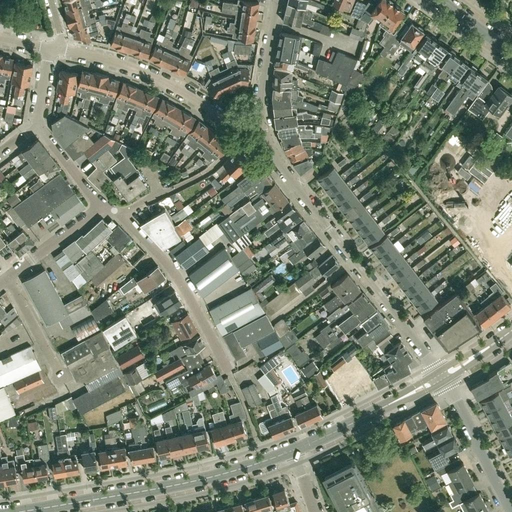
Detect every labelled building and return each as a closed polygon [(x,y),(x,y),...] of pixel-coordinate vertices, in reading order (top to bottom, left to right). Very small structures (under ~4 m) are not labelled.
[(64,0),(64,3),(66,9),(90,3),(89,0),(64,0)] [(222,7),(256,12),(258,3),(243,0),(241,0),(237,0),(237,4),(223,1),(222,7)] [(313,0),(288,0),(288,2),(305,7),(315,12),(317,6),(322,8),(324,4),(313,0)] [(348,11),(348,10),(352,0),(334,0),(333,4),(348,11)] [(382,19),(393,5),(392,4),(392,2),(389,0),(388,0),(387,0),(386,0),(379,0),(370,13),(374,16),(376,14),(382,19)] [(359,19),(366,5),(356,1),(350,15),(358,18),(359,19)] [(285,11),(302,16),(308,18),(310,11),(304,10),(305,7),(288,2),(285,11)] [(90,3),(66,9),(65,10),(67,19),(89,13),(87,9),(91,8),(90,3)] [(389,32),(391,29),(404,13),(399,9),(399,7),(396,5),(394,6),(393,5),(382,19),(379,24),(389,32)] [(255,22),(256,12),(222,7),(221,12),(236,14),(235,18),(240,19),(255,22)] [(302,16),(285,11),(283,20),(300,25),(301,21),(312,25),(311,27),(320,30),(319,32),(329,36),(332,28),(322,24),(314,21),(308,18),(302,16)] [(67,19),(70,28),(86,24),(96,21),(94,16),(90,18),(89,13),(67,19)] [(227,27),(238,29),(254,31),(255,22),(240,19),(235,18),(234,22),(230,22),(229,26),(227,26),(227,27)] [(360,28),(364,20),(359,19),(358,18),(355,26),(360,28)] [(99,33),(96,21),(86,24),(70,28),(70,29),(71,29),(74,38),(81,36),(82,39),(91,41),(89,36),(99,33)] [(117,25),(115,30),(110,45),(120,48),(128,24),(122,22),(121,26),(117,25)] [(393,34),(391,37),(384,46),(379,52),(384,56),(388,51),(392,54),(398,45),(400,47),(402,46),(404,44),(410,49),(423,32),(422,31),(422,29),(419,27),(417,27),(411,23),(400,38),(394,33),(393,34)] [(120,48),(128,51),(133,36),(135,31),(131,30),(132,25),(128,24),(120,48)] [(232,37),(252,40),(254,31),(238,29),(227,27),(226,32),(233,33),(232,37)] [(362,41),(365,32),(352,27),(349,35),(362,41)] [(135,31),(133,36),(128,51),(137,54),(146,30),(140,28),(139,32),(135,31)] [(137,54),(146,57),(153,37),(149,36),(150,31),(146,30),(137,54)] [(278,45),(300,49),(302,36),(280,32),(278,45)] [(391,37),(386,33),(379,42),(384,46),(391,37)] [(417,53),(424,58),(436,41),(435,40),(436,39),(432,36),(431,37),(425,33),(415,47),(414,46),(406,57),(402,62),(406,65),(414,54),(416,55),(417,53)] [(149,58),(157,62),(164,48),(168,39),(169,37),(164,35),(162,41),(158,39),(149,58)] [(166,66),(175,70),(181,56),(185,47),(187,43),(190,38),(185,36),(181,45),(179,49),(175,47),(172,52),(166,66)] [(363,38),(357,57),(361,59),(367,39),(363,38)] [(166,66),(172,52),(175,47),(171,46),(173,41),(168,39),(164,48),(157,62),(166,66)] [(437,42),(436,41),(424,58),(419,64),(427,70),(424,74),(428,77),(431,73),(429,71),(433,65),(434,66),(447,49),(441,45),(442,44),(438,41),(437,42)] [(300,49),(278,45),(276,57),(293,61),(297,62),(300,49)] [(175,70),(183,74),(192,55),(188,54),(190,49),(185,47),(181,56),(175,70)] [(442,79),(458,57),(453,53),(454,51),(451,49),(449,51),(448,50),(438,64),(443,67),(437,76),(439,77),(433,84),(436,87),(442,79)] [(346,84),(357,59),(337,51),(332,63),(318,58),(315,70),(319,71),(319,73),(346,84)] [(9,79),(10,74),(13,58),(4,57),(1,72),(0,77),(0,81),(4,82),(5,78),(9,79)] [(292,70),(293,66),(306,71),(308,67),(297,62),(293,61),(276,57),(274,66),(292,70)] [(455,81),(458,78),(468,64),(467,63),(467,61),(464,59),(462,60),(458,57),(442,79),(445,81),(449,76),(455,81)] [(206,68),(216,64),(214,58),(204,63),(206,68)] [(231,61),(235,70),(241,84),(247,85),(248,69),(248,64),(237,64),(235,59),(231,61)] [(223,69),(225,74),(232,88),(241,84),(235,70),(231,61),(226,63),(227,67),(223,69)] [(18,94),(24,64),(15,62),(12,82),(16,83),(14,93),(18,94)] [(22,95),(24,84),(29,85),(33,65),(24,64),(18,94),(22,95)] [(460,88),(449,102),(453,105),(478,72),(475,69),(476,68),(472,65),(471,66),(469,65),(456,84),(460,88)] [(232,88),(225,74),(223,69),(220,71),(218,66),(213,69),(223,92),(232,88)] [(292,72),(274,68),(273,78),(291,80),(292,72)] [(223,92),(213,69),(208,71),(210,76),(204,85),(220,97),(223,92)] [(90,73),(82,70),(78,85),(76,91),(81,92),(79,96),(85,98),(87,88),(90,73)] [(60,102),(64,102),(69,72),(60,71),(57,90),(62,91),(60,102)] [(97,90),(101,74),(91,71),(90,73),(87,88),(85,98),(84,102),(82,107),(87,108),(90,94),(91,94),(95,95),(97,90)] [(64,102),(63,107),(62,112),(67,113),(68,103),(69,93),(74,93),(78,74),(69,72),(64,102)] [(453,105),(449,111),(453,114),(467,95),(471,98),(476,91),(477,92),(487,78),(478,72),(453,105)] [(106,93),(110,78),(110,76),(101,74),(97,90),(95,95),(99,96),(95,111),(101,112),(102,107),(103,102),(106,93)] [(115,95),(119,80),(110,78),(106,93),(103,102),(108,104),(109,99),(113,100),(114,95),(115,95)] [(273,78),(273,87),(291,89),(291,88),(297,89),(298,80),(291,80),(273,78)] [(467,108),(482,119),(491,107),(499,113),(498,113),(499,114),(511,96),(498,87),(490,98),(488,97),(489,95),(490,93),(490,91),(488,90),(490,87),(490,85),(489,84),(487,82),(488,81),(467,108)] [(132,85),(123,82),(117,96),(115,101),(119,103),(117,107),(122,109),(126,100),(132,85)] [(355,85),(350,82),(343,93),(347,97),(355,85)] [(132,108),(134,103),(140,89),(132,85),(126,100),(122,109),(126,111),(128,106),(132,108)] [(298,95),(298,91),(298,89),(297,89),(291,88),(291,89),(273,87),(272,97),(290,97),(302,101),(303,96),(298,95)] [(140,89),(134,103),(132,108),(136,110),(134,114),(139,116),(149,93),(140,89)] [(329,100),(339,104),(340,104),(343,93),(331,90),(328,100),(329,100)] [(152,111),(158,96),(149,93),(139,116),(138,120),(137,121),(142,123),(144,118),(146,114),(150,116),(152,111)] [(272,97),(273,106),(291,105),(291,106),(296,107),(298,106),(306,108),(307,108),(312,110),(314,105),(309,103),(302,101),(290,97),(272,97)] [(170,103),(162,98),(154,112),(151,117),(155,119),(153,122),(157,125),(162,117),(170,103)] [(337,111),(339,104),(329,100),(326,108),(337,111)] [(168,126),(170,122),(178,108),(170,103),(162,117),(157,125),(162,128),(164,124),(168,126)] [(273,106),(275,116),(296,113),(296,108),(292,108),(291,106),(291,105),(273,106)] [(179,127),(187,113),(178,108),(170,122),(168,126),(172,128),(169,132),(174,135),(179,127)] [(14,114),(6,112),(4,120),(7,121),(7,123),(12,125),(14,114)] [(307,112),(296,113),(275,116),(276,125),(297,122),(296,118),(302,117),(302,118),(312,116),(312,114),(311,114),(307,113),(307,112)] [(184,135),(187,131),(195,118),(187,113),(179,127),(174,135),(178,137),(180,133),(184,135)] [(51,123),(52,132),(73,159),(84,152),(98,166),(87,176),(100,189),(110,178),(102,171),(117,159),(112,153),(108,147),(113,143),(114,140),(115,139),(103,133),(94,141),(85,129),(89,126),(64,114),(51,123)] [(198,120),(188,133),(186,137),(189,139),(186,143),(190,146),(196,139),(206,126),(198,120)] [(190,146),(194,149),(197,146),(200,149),(204,145),(215,130),(207,124),(206,126),(196,139),(190,146)] [(304,129),(304,124),(295,125),(276,128),(279,137),(298,133),(305,133),(307,132),(314,133),(312,133),(312,129),(304,129)] [(315,125),(314,133),(321,133),(321,134),(326,134),(326,130),(329,131),(330,128),(315,125)] [(204,145),(200,149),(204,151),(201,155),(205,158),(211,150),(221,138),(222,136),(215,130),(204,145)] [(135,146),(140,135),(133,131),(128,142),(135,146)] [(283,146),(301,141),(299,138),(314,137),(314,133),(307,132),(305,133),(298,133),(279,137),(283,146)] [(211,150),(205,158),(209,161),(212,158),(215,160),(219,156),(229,143),(221,138),(211,150)] [(491,138),(482,151),(488,156),(498,143),(491,138)] [(28,158),(43,146),(38,139),(11,159),(14,163),(20,158),(22,162),(28,158)] [(122,143),(115,139),(114,140),(113,143),(108,147),(112,153),(119,148),(122,143)] [(301,141),(283,146),(287,154),(304,148),(303,146),(310,145),(310,141),(308,141),(301,141)] [(19,170),(22,174),(34,165),(49,153),(43,146),(28,158),(30,161),(19,170)] [(180,151),(184,154),(188,149),(184,146),(180,151)] [(304,148),(287,154),(292,163),(292,162),(307,157),(308,159),(311,157),(310,155),(313,154),(309,148),(304,148)] [(244,157),(237,150),(223,164),(226,167),(218,175),(222,178),(244,157)] [(170,155),(164,151),(159,158),(165,162),(170,155)] [(34,165),(22,174),(25,178),(36,170),(39,173),(55,161),(49,153),(34,165)] [(137,168),(127,155),(109,168),(116,178),(112,180),(128,201),(134,197),(135,196),(135,197),(142,193),(141,192),(147,187),(137,174),(140,171),(138,168),(137,168)] [(244,157),(222,178),(224,181),(232,174),(235,177),(250,163),(244,157)] [(312,164),(308,159),(307,157),(292,162),(300,173),(312,164)] [(339,167),(346,161),(343,158),(337,163),(339,167)] [(179,160),(174,166),(179,170),(183,164),(179,160)] [(322,160),(317,164),(321,169),(326,165),(322,160)] [(30,186),(33,191),(44,184),(42,182),(60,168),(55,161),(39,173),(41,175),(38,177),(37,181),(30,186)] [(226,202),(243,188),(266,171),(260,163),(238,180),(241,183),(221,198),(225,203),(226,202)] [(353,170),(350,167),(350,166),(343,172),(345,175),(353,170)] [(324,187),(340,175),(333,167),(317,179),(324,187)] [(402,169),(396,173),(401,179),(406,176),(402,169)] [(262,188),(273,180),(266,171),(243,188),(226,202),(229,206),(250,190),(249,190),(254,186),(256,188),(258,191),(262,188)] [(13,207),(25,224),(28,227),(50,210),(61,225),(85,207),(60,173),(44,184),(33,191),(21,201),(19,203),(13,207)] [(359,178),(357,175),(356,174),(350,180),(352,183),(359,178)] [(330,195),(346,183),(340,175),(324,187),(330,195)] [(0,182),(0,185),(3,189),(10,184),(6,178),(0,182)] [(257,206),(280,189),(274,181),(265,188),(251,199),(252,200),(250,201),(254,206),(256,205),(257,206)] [(346,183),(330,195),(336,203),(352,191),(346,183)] [(365,186),(363,183),(356,188),(358,191),(362,188),(365,186)] [(10,184),(3,189),(7,194),(14,189),(10,184)] [(264,215),(287,198),(280,189),(257,206),(256,205),(254,206),(250,201),(248,199),(217,223),(223,232),(231,241),(264,216),(264,215)] [(352,191),(336,203),(342,211),(358,199),(352,191)] [(362,196),(364,199),(372,194),(369,191),(362,196)] [(6,199),(13,207),(19,203),(12,194),(6,199)] [(358,199),(342,211),(349,219),(365,207),(358,199)] [(375,199),(368,204),(371,207),(378,202),(375,199)] [(264,231),(264,232),(293,209),(291,206),(291,204),(290,202),(288,202),(287,201),(273,212),(275,215),(264,224),(268,228),(264,231)] [(19,228),(25,224),(13,207),(11,206),(6,210),(19,228)] [(365,207),(349,219),(355,227),(371,215),(365,207)] [(382,207),(375,212),(377,215),(384,210),(382,207)] [(164,209),(139,223),(162,247),(180,237),(175,228),(174,226),(168,215),(164,209)] [(284,230),(301,217),(294,209),(293,209),(264,232),(267,236),(272,232),(281,226),(284,230)] [(436,212),(430,217),(435,222),(440,217),(436,212)] [(381,220),(383,223),(391,218),(388,214),(381,220)] [(211,215),(198,224),(202,229),(214,220),(211,215)] [(371,215),(355,227),(361,235),(377,223),(371,215)] [(104,237),(116,225),(111,220),(107,223),(106,223),(102,219),(83,236),(82,235),(76,240),(87,253),(91,249),(104,237)] [(289,242),(308,227),(302,219),(287,231),(284,233),(283,232),(271,241),(276,247),(285,239),(288,243),(289,242)] [(174,226),(175,228),(180,236),(185,232),(181,228),(186,224),(183,220),(174,226)] [(377,223),(361,235),(367,244),(383,231),(380,226),(383,223),(381,220),(377,223)] [(11,223),(7,226),(26,249),(34,244),(22,230),(19,233),(11,223)] [(223,232),(217,223),(212,227),(219,235),(223,232)] [(7,242),(19,256),(26,249),(7,226),(3,229),(11,239),(7,242)] [(392,235),(399,230),(397,226),(390,232),(392,235)] [(219,235),(212,227),(208,230),(214,239),(219,235)] [(294,253),(301,248),(300,247),(315,236),(308,227),(289,242),(292,246),(285,251),(290,256),(294,253)] [(189,230),(182,235),(187,241),(193,237),(189,230)] [(214,239),(208,230),(203,234),(210,242),(214,239)] [(112,244),(119,251),(131,238),(124,232),(112,244)] [(210,242),(203,234),(199,237),(205,246),(210,242)] [(386,235),(370,247),(377,255),(393,243),(386,235)] [(396,240),(399,244),(406,238),(404,235),(396,240)] [(186,247),(184,243),(172,252),(184,268),(208,249),(205,246),(199,237),(186,247)] [(311,258),(324,247),(316,237),(303,249),(303,248),(295,254),(294,253),(290,256),(288,258),(293,264),(307,253),(311,258)] [(74,265),(76,263),(87,253),(76,240),(75,239),(62,249),(74,265)] [(377,255),(383,263),(399,251),(395,246),(399,244),(396,240),(393,243),(377,255)] [(410,243),(403,248),(405,251),(412,246),(410,243)] [(238,268),(233,260),(231,257),(225,247),(189,274),(202,296),(223,280),(238,268)] [(231,257),(238,267),(249,257),(242,248),(239,251),(231,257)] [(403,248),(399,251),(383,263),(389,271),(405,259),(401,254),(405,251),(403,248)] [(76,263),(87,278),(103,264),(91,249),(87,253),(76,263)] [(416,251),(409,256),(411,259),(418,254),(416,251)] [(339,265),(332,256),(319,266),(318,264),(310,270),(294,282),(301,290),(305,295),(314,288),(310,283),(315,280),(314,278),(322,271),(325,276),(339,265)] [(247,276),(259,268),(252,258),(240,266),(247,276)] [(318,264),(314,259),(305,265),(310,270),(318,264)] [(389,271),(395,279),(411,267),(405,259),(389,271)] [(422,259),(415,264),(418,268),(425,262),(422,259)] [(134,276),(119,287),(123,293),(135,284),(139,282),(144,290),(151,286),(165,276),(157,266),(137,280),(134,276)] [(411,267),(395,279),(401,287),(417,275),(411,267)] [(428,267),(421,273),(424,275),(431,270),(428,267)] [(86,303),(81,294),(63,304),(45,269),(23,281),(46,325),(58,319),(62,328),(91,312),(90,311),(86,303)] [(77,288),(86,280),(80,272),(72,280),(77,288)] [(354,281),(347,273),(332,286),(338,293),(354,281)] [(265,297),(261,291),(274,281),(269,275),(252,289),(260,300),(265,297)] [(401,287),(408,296),(424,283),(417,275),(401,287)] [(430,284),(437,278),(435,275),(428,280),(430,284)] [(481,275),(476,279),(479,284),(485,280),(481,275)] [(344,301),(360,289),(354,281),(338,293),(324,304),(330,311),(339,304),(340,304),(344,301)] [(301,290),(294,282),(290,285),(297,294),(301,290)] [(466,285),(470,290),(474,287),(470,282),(466,285)] [(408,296),(414,304),(430,291),(424,283),(408,296)] [(430,291),(414,304),(420,312),(436,300),(433,295),(444,287),(441,283),(430,291)] [(297,294),(290,285),(286,288),(293,297),(297,294)] [(470,290),(466,285),(462,288),(466,293),(470,290)] [(250,287),(209,310),(222,334),(264,312),(250,287)] [(293,297),(286,288),(282,291),(289,300),(293,297)] [(320,293),(323,297),(329,292),(326,288),(320,293)] [(174,290),(153,304),(160,315),(181,301),(174,290)] [(289,300),(282,291),(278,294),(285,303),(289,300)] [(341,308),(339,306),(326,316),(330,321),(320,329),(330,342),(344,332),(357,322),(357,321),(374,307),(362,291),(347,303),(341,308)] [(431,328),(444,318),(446,320),(465,305),(456,294),(455,293),(445,301),(423,318),(431,328)] [(501,312),(510,305),(509,304),(510,304),(508,301),(507,302),(501,293),(492,300),(501,312)] [(285,303),(278,294),(274,297),(281,306),(285,303)] [(483,306),(493,318),(499,314),(502,312),(501,312),(492,300),(488,295),(480,302),(483,306)] [(281,306),(274,297),(270,300),(277,309),(281,306)] [(91,310),(90,311),(91,312),(93,316),(96,321),(112,310),(106,299),(91,310)] [(120,303),(123,309),(131,305),(128,299),(120,303)] [(270,300),(268,302),(266,303),(273,312),(277,309),(270,300)] [(262,307),(267,316),(273,312),(266,303),(262,307)] [(465,305),(446,320),(434,330),(448,347),(481,326),(465,305)] [(481,322),(482,324),(483,325),(484,325),(493,318),(483,306),(474,313),(481,322)] [(356,337),(382,316),(376,309),(361,321),(355,326),(358,329),(351,335),(348,338),(350,341),(356,337)] [(197,329),(188,313),(173,322),(181,338),(197,329)] [(265,313),(223,336),(236,360),(246,355),(241,346),(274,329),(265,313)] [(2,334),(7,331),(17,324),(22,322),(17,314),(13,317),(3,325),(4,327),(0,331),(2,334)] [(125,314),(102,329),(114,347),(136,333),(125,314)] [(143,320),(146,326),(156,321),(154,315),(143,320)] [(96,321),(93,316),(72,327),(80,341),(100,330),(96,321)] [(373,336),(388,324),(382,316),(356,337),(362,344),(373,336)] [(286,333),(291,329),(283,319),(278,322),(286,333)] [(278,322),(273,326),(275,330),(279,337),(285,333),(286,333),(278,322)] [(379,356),(386,365),(391,361),(407,350),(401,341),(393,347),(387,339),(392,335),(387,329),(368,343),(373,349),(378,345),(384,353),(379,356)] [(76,381),(86,383),(118,365),(101,330),(100,330),(80,341),(60,351),(75,380),(76,381)] [(252,342),(260,357),(283,345),(279,337),(275,330),(257,339),(257,340),(252,342)] [(279,337),(283,345),(285,348),(292,343),(285,333),(279,337)] [(204,344),(199,335),(182,345),(177,347),(169,352),(171,356),(173,355),(173,356),(177,354),(179,358),(204,344)] [(327,345),(330,348),(341,340),(338,336),(327,345)] [(286,349),(299,366),(310,357),(303,349),(301,351),(294,342),(286,349)] [(327,365),(332,371),(358,350),(354,344),(327,365)] [(117,357),(123,367),(143,356),(137,345),(130,349),(117,357)] [(40,369),(41,368),(31,346),(0,359),(0,386),(4,385),(40,369)] [(386,365),(370,376),(379,387),(410,370),(407,361),(413,358),(407,350),(391,361),(386,365)] [(275,355),(259,367),(263,373),(265,374),(280,362),(275,355)] [(155,371),(159,380),(184,366),(179,358),(155,371)] [(511,378),(511,364),(510,361),(488,376),(489,377),(471,386),(476,398),(511,378)] [(73,399),(81,414),(125,390),(118,375),(122,373),(118,365),(86,383),(89,389),(73,399)] [(214,384),(211,379),(216,376),(209,365),(199,371),(196,365),(165,382),(169,390),(182,382),(184,386),(193,380),(197,386),(200,385),(203,390),(214,384)] [(135,366),(124,372),(131,384),(142,378),(135,366)] [(9,396),(19,392),(45,380),(40,369),(4,385),(9,396)] [(325,381),(324,378),(320,370),(314,373),(322,387),(327,384),(325,381)] [(257,379),(268,391),(270,396),(276,394),(278,393),(275,388),(275,387),(265,374),(263,373),(257,379)] [(216,382),(221,393),(227,390),(223,379),(216,382)] [(242,389),(243,392),(250,406),(261,401),(253,384),(242,389)] [(4,385),(0,386),(0,419),(16,413),(9,396),(4,385)] [(304,388),(297,391),(300,397),(307,394),(304,388)] [(197,393),(199,400),(205,398),(203,390),(197,393)] [(292,393),(291,393),(291,394),(294,400),(300,397),(297,391),(292,393)] [(485,410),(503,401),(498,392),(480,401),(485,410)] [(200,403),(199,400),(197,393),(192,396),(194,404),(200,403)] [(284,406),(281,407),(276,394),(270,396),(273,403),(284,431),(289,429),(290,431),(294,429),(294,428),(295,427),(288,409),(284,406)] [(306,396),(300,399),(310,420),(315,418),(316,419),(320,417),(320,415),(322,415),(317,404),(311,406),(306,396)] [(76,407),(72,399),(71,397),(67,399),(66,398),(55,403),(57,414),(66,410),(67,412),(71,410),(76,407)] [(300,399),(295,401),(300,412),(295,414),(300,425),(302,424),(303,425),(307,423),(307,422),(310,420),(300,399)] [(403,419),(403,420),(408,429),(432,416),(441,411),(436,401),(403,419)] [(508,410),(503,401),(485,410),(490,420),(508,410)] [(229,415),(229,417),(231,422),(235,437),(240,435),(242,437),(245,436),(246,434),(245,431),(243,424),(242,420),(244,419),(245,416),(244,412),(240,402),(230,404),(233,413),(229,415)] [(57,414),(55,403),(55,406),(48,407),(50,419),(57,418),(57,414)] [(284,431),(273,403),(268,404),(273,417),(259,422),(259,424),(262,432),(264,432),(271,430),(273,436),(275,435),(275,436),(280,434),(280,433),(284,431)] [(185,450),(186,450),(187,452),(197,450),(197,448),(192,431),(193,431),(191,424),(188,410),(181,411),(184,423),(186,423),(188,430),(186,430),(187,433),(181,434),(185,450)] [(495,429),(511,419),(511,417),(508,410),(490,420),(495,429)] [(123,411),(108,414),(111,424),(126,420),(123,411)] [(217,412),(225,440),(235,437),(231,422),(226,424),(222,411),(217,412)] [(432,416),(408,429),(410,433),(419,428),(420,429),(425,426),(425,425),(428,423),(431,428),(446,420),(441,411),(432,416)] [(217,412),(215,413),(212,414),(216,427),(211,428),(215,440),(214,441),(215,445),(219,444),(220,442),(225,440),(217,412)] [(192,431),(197,448),(197,450),(204,449),(205,446),(208,445),(205,429),(201,416),(198,417),(197,419),(198,422),(191,424),(193,431),(192,431)] [(511,419),(495,429),(500,438),(511,431),(511,419)] [(411,434),(410,433),(408,429),(403,420),(400,422),(400,421),(395,423),(396,424),(393,425),(401,440),(411,434)] [(29,423),(32,431),(40,429),(38,421),(29,423)] [(425,447),(451,433),(447,424),(431,432),(433,436),(422,442),(425,447)] [(136,427),(142,460),(154,457),(152,445),(147,446),(146,441),(145,441),(144,434),(146,433),(145,426),(136,427)] [(164,427),(167,438),(168,437),(171,456),(182,454),(182,451),(183,451),(179,435),(173,436),(172,433),(171,434),(169,426),(164,427)] [(131,462),(142,460),(136,427),(133,428),(131,428),(132,436),(134,436),(135,443),(128,444),(129,449),(131,462)] [(168,437),(167,438),(160,439),(160,436),(159,437),(157,429),(153,430),(159,456),(163,455),(165,457),(171,456),(168,437)] [(511,431),(500,438),(504,447),(511,442),(511,431)] [(76,455),(69,456),(66,434),(60,435),(66,472),(71,472),(72,473),(77,472),(77,471),(79,470),(76,455)] [(58,455),(51,456),(54,474),(56,474),(57,475),(61,475),(62,473),(66,472),(60,435),(55,436),(58,455)] [(110,437),(114,464),(121,463),(121,465),(128,464),(125,447),(116,448),(116,446),(113,446),(113,443),(115,443),(114,436),(110,437)] [(429,456),(435,468),(449,461),(445,455),(459,447),(456,442),(457,441),(456,438),(454,438),(453,436),(438,444),(440,449),(429,456)] [(114,464),(110,437),(104,438),(105,445),(107,444),(108,447),(106,447),(106,450),(99,451),(102,469),(108,467),(108,465),(114,464)] [(97,467),(94,451),(94,448),(95,448),(94,442),(89,443),(90,448),(88,449),(88,451),(82,452),(85,469),(86,469),(86,470),(92,469),(92,468),(97,467)] [(33,465),(36,477),(37,477),(38,478),(42,478),(43,476),(48,475),(47,469),(49,469),(49,464),(51,464),(47,443),(37,445),(39,457),(32,458),(33,465)] [(14,455),(17,469),(22,468),(24,479),(29,479),(30,480),(34,479),(34,478),(36,477),(33,465),(32,458),(24,460),(23,454),(14,455)] [(17,481),(14,465),(13,459),(7,460),(6,455),(1,456),(5,482),(10,482),(10,483),(16,482),(16,481),(17,481)] [(452,481),(467,472),(462,462),(450,469),(447,464),(437,469),(439,475),(447,471),(452,481)] [(380,511),(371,494),(369,496),(353,463),(324,477),(327,484),(340,511),(342,510),(342,511),(380,511)] [(450,494),(453,499),(463,494),(461,488),(472,482),(467,472),(452,481),(448,483),(453,493),(450,494)] [(440,486),(434,474),(425,479),(431,491),(440,486)] [(272,492),(279,510),(279,511),(300,511),(297,502),(289,504),(284,488),(272,492)] [(261,494),(260,496),(256,498),(261,511),(267,511),(266,507),(272,506),(268,494),(267,494),(266,493),(261,494)] [(459,503),(463,511),(465,511),(483,503),(478,493),(467,499),(463,494),(453,499),(449,501),(452,507),(459,503)] [(246,499),(245,501),(245,502),(248,511),(253,511),(254,511),(261,511),(256,498),(252,499),(251,498),(246,499)] [(243,511),(241,503),(237,504),(235,502),(229,504),(230,511),(243,511)] [(488,511),(483,503),(465,511),(488,511)]
